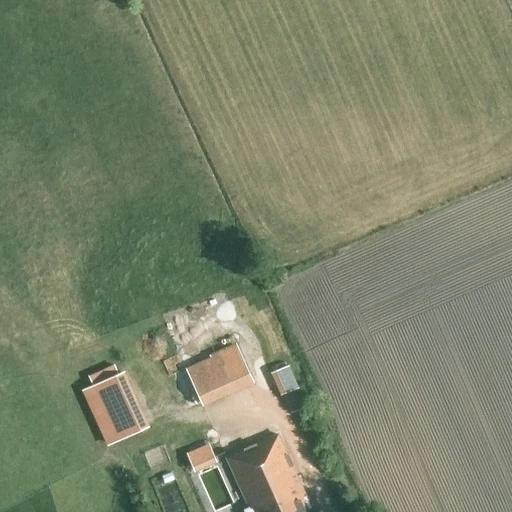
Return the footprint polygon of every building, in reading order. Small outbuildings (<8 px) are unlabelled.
[(259,331),(207,356),(226,396),(278,371),(259,331)] [(206,363),(184,373),(197,402),(220,392),(206,363)] [(314,378),(301,383),(309,403),(322,397),(314,378)] [(290,414),(304,408),(296,389),(282,395),(290,414)] [(226,457),(249,507),(243,510),(244,511),(311,511),(276,434),(226,457)] [(186,470),(171,476),(176,491),(192,485),(186,470)]
